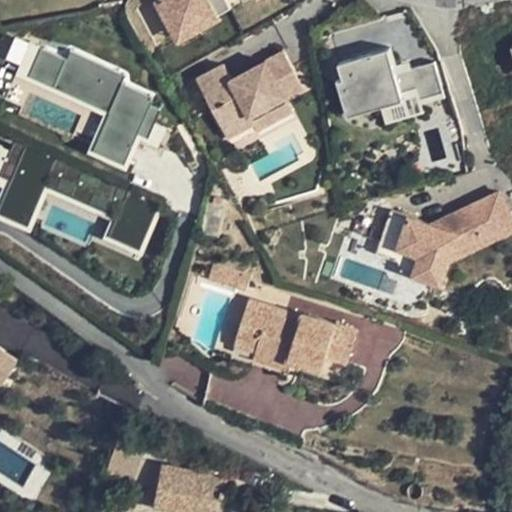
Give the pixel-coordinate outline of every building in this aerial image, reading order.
[(229,4),(226,0),(156,0),(172,29),(195,16),(199,24),(217,14),(216,12),(229,4)] [(195,16),(172,29),(177,37),(199,24),(195,16)] [(95,148),(132,160),(141,133),(158,139),(171,99),(126,84),(131,70),(17,32),(6,64),(111,99),(95,148)] [(388,45),(339,59),(343,73),(338,75),(349,112),(365,107),(364,103),(417,87),(419,94),(421,101),(445,93),(434,58),(395,70),(388,45)] [(222,61),(195,75),(225,132),(250,119),(252,118),(248,112),(284,93),(301,84),(282,48),(230,76),(222,61)] [(417,87),(364,103),(365,107),(366,110),(419,94),(417,87)] [(284,93),(248,112),(252,118),(250,119),(254,126),(291,107),(284,93)] [(438,222),(412,214),(402,245),(425,252),(419,271),(449,280),(456,258),(511,230),(511,207),(503,190),(438,222)] [(219,263),(214,276),(242,285),(246,271),(219,263)] [(300,356),(321,363),(324,354),(348,361),(357,333),(303,317),(302,319),(248,302),(241,326),(258,331),(253,347),(258,349),(292,359),(298,361),(300,356)] [(237,342),(253,347),(258,331),(241,326),(237,342)] [(289,366),(292,359),(258,349),(256,356),(289,366)] [(320,367),(321,363),(300,356),(298,361),(320,367)] [(108,469),(117,472),(131,478),(145,443),(121,434),(108,469)] [(178,498),(221,506),(226,478),(160,464),(155,488),(151,505),(175,510),(178,498)] [(431,484),(423,484),(423,492),(431,492),(431,484)] [(462,484),(438,484),(438,497),(462,497),(462,484)] [(125,511),(131,511),(151,505),(155,488),(149,488),(127,501),(125,511)] [(186,511),(219,511),(221,506),(178,498),(175,510),(186,511)]
